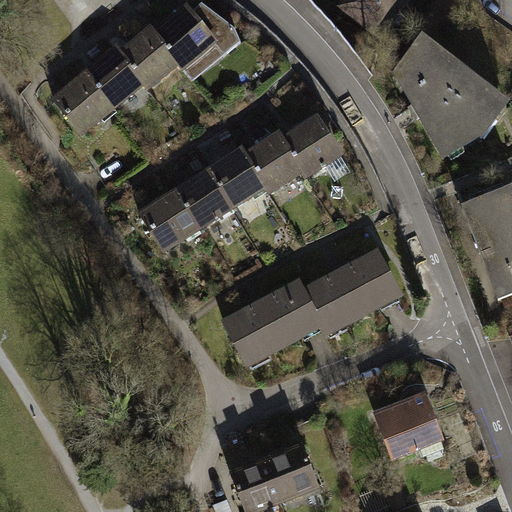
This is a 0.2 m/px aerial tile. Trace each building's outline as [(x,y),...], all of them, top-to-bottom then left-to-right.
[(412,0),(345,0),(339,9),(384,41),(412,0)] [(186,8),(155,34),(182,65),(196,82),(240,44),(231,26),(204,5),(192,15),(186,8)] [(150,29),(119,55),(147,87),(151,92),(182,65),(155,34),(150,29)] [(397,77),(445,160),(450,157),(454,165),(466,157),(462,149),(482,137),(485,140),(498,124),(495,121),(506,106),(442,57),(444,54),(424,39),(397,77)] [(115,50),(84,77),(116,113),(147,87),(119,55),(115,50)] [(84,77),(53,103),(85,140),(116,113),(84,77)] [(320,114),(285,136),(307,171),(310,176),(325,167),(335,182),(355,169),(320,114)] [(282,130),(246,153),(269,189),(272,193),(307,171),(285,136),(282,130)] [(244,148),(208,170),(234,211),(269,189),(246,153),(244,148)] [(208,170),(173,192),(199,233),(234,211),(208,170)] [(511,188),(463,208),(500,303),(511,298),(511,188)] [(173,192),(138,215),(164,255),(199,233),(173,192)] [(383,250),(305,291),(326,330),(329,337),(407,296),(383,250)] [(301,284),(223,325),(248,371),(326,330),(305,291),(301,284)] [(408,404),(377,416),(394,461),(442,442),(428,405),(411,412),(408,404)] [(304,449),(268,463),(285,506),(321,492),(304,449)] [(268,463),(232,477),(245,511),(270,511),(285,506),(268,463)]
